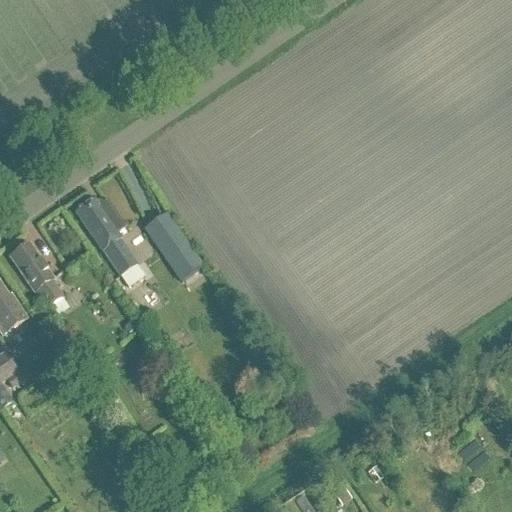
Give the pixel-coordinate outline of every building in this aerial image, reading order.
[(102,256),(120,281),(137,269),(119,244),(121,243),(117,237),(125,232),(107,205),(99,211),(94,204),(75,217),(102,256)] [(168,219),(144,235),(180,286),(204,269),(168,219)] [(53,284),(29,249),(10,262),(34,297),(36,296),(47,313),(63,302),(51,285),(53,284)] [(9,300),(0,287),(0,335),(3,339),(27,322),(11,299),(9,300)] [(122,331),(127,338),(135,332),(130,325),(122,331)] [(25,385),(6,357),(0,361),(0,407),(2,409),(9,404),(1,390),(8,386),(13,393),(25,385)] [(156,402),(167,403),(167,395),(164,394),(164,391),(158,390),(157,394),(156,394),(156,402)]
